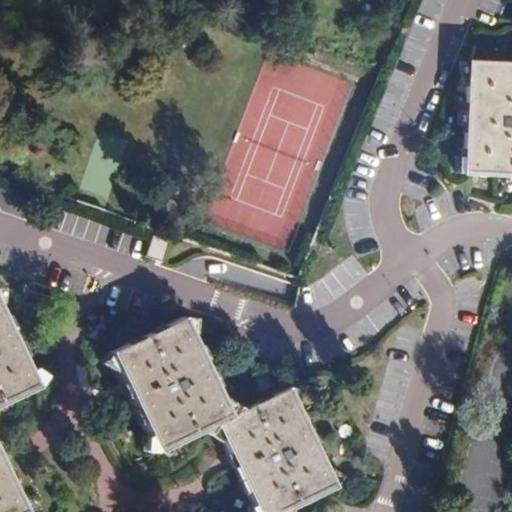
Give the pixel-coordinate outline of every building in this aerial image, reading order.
[(475,163),(474,180),(511,181),(511,67),(479,67),(478,84),(472,84),(469,163),(475,163)] [(168,264),(174,243),(153,236),(146,256),(168,264)] [(0,406),(39,389),(0,307),(0,406)] [(218,425),(233,418),(185,320),(113,355),(130,389),(160,453),(206,430),(212,435),(218,425)] [(241,407),(233,418),(218,425),(235,459),(260,511),(294,511),(295,510),(338,489),(290,389),(248,410),(241,407)] [(24,511),(2,464),(0,459),(0,511),(24,511)]
